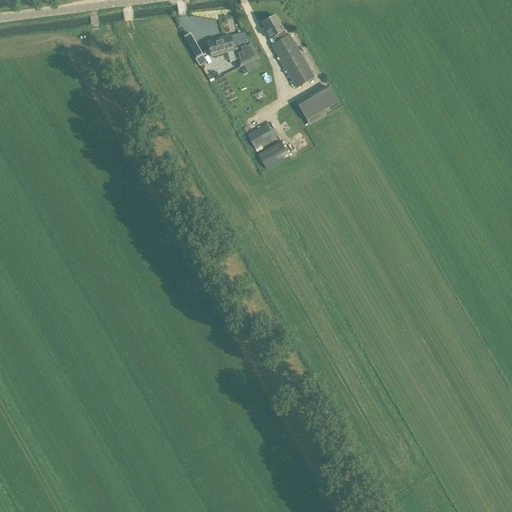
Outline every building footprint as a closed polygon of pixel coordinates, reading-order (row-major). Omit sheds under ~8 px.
[(285,37),(282,32),(285,31),(276,15),(261,23),(270,39),(272,39),(274,44),(271,45),(296,89),(315,78),(290,34),(285,37)] [(233,33),(235,42),(241,41),(239,31),(233,33)] [(234,46),(231,35),(207,42),(211,57),(233,51),(239,69),(241,68),(247,65),(259,59),(250,42),(234,46)] [(247,65),(241,68),(244,74),(250,71),(247,65)] [(309,125),(327,115),(324,111),(338,103),(329,88),(298,106),(309,125)] [(257,152),(263,149),(261,146),(278,136),(270,122),(250,133),(247,135),(251,142),(255,150),(257,152)] [(266,170),(289,156),(281,142),(261,153),(258,155),(265,167),(266,170)]
